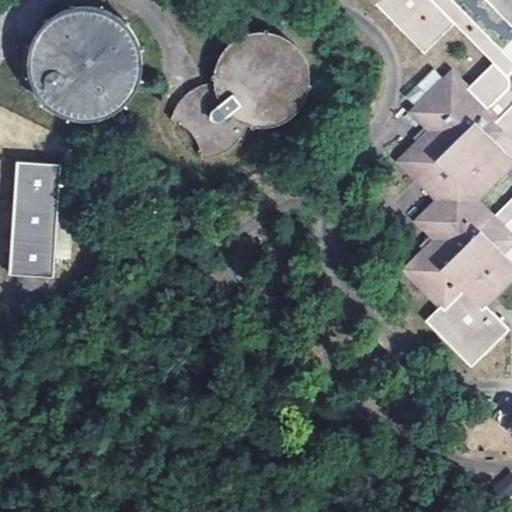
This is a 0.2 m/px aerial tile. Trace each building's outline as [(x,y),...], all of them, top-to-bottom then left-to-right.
[(405,0),(401,5),(396,0),(381,0),(377,4),(425,53),(456,24),(444,22),(437,14),(436,4),(432,0),(405,0)] [(396,0),(401,5),(405,0),(432,0),(436,4),(437,14),(444,22),(456,24),(494,61),(511,78),(510,88),(490,111),(483,116),(502,135),(498,138),(503,143),(510,135),(495,121),(511,103),(511,202),(497,217),(491,222),(508,239),(499,247),(502,251),(511,241),(511,235),(503,227),(511,217),(511,60),(451,0),(396,0)] [(511,0),(484,0),(511,26),(511,0)] [(211,67),(211,76),(203,75),(195,75),(187,77),(180,81),(174,87),(170,93),(167,101),(166,109),(170,109),(175,112),(180,116),(184,121),(185,127),(185,134),(183,139),(188,143),(196,144),(201,145),(214,143),(221,138),(227,132),(231,126),(234,118),(240,120),(249,123),(259,124),(273,122),(278,120),(286,115),(290,112),(297,105),(302,97),(305,88),(307,79),(307,69),(304,59),(303,55),(297,46),(291,39),(283,34),(274,29),(265,28),(255,27),(246,29),(236,33),(232,35),(225,41),(219,48),(214,57),(211,67)] [(113,68),(113,64),(112,57),(109,50),(105,44),(99,39),(92,36),(88,35),(84,34),(81,34),(73,36),(66,39),(63,42),(60,45),(58,48),(55,54),(53,62),(54,69),(55,73),(56,77),(60,83),(63,86),(69,91),(76,93),(84,94),(91,93),(98,90),(104,85),(106,82),(109,79),(111,76),(113,68)] [(511,279),(511,261),(502,251),(499,247),(508,239),(491,222),(497,217),(481,200),(511,169),(511,103),(495,121),(510,135),(503,143),(498,138),(502,135),(483,116),(490,111),(510,88),(511,78),(494,61),(467,89),(452,74),(444,81),(416,109),(413,112),(431,131),(399,162),(437,200),(417,221),(435,239),(405,270),(439,305),(425,319),(471,367),(508,328),(485,304),(511,279)] [(416,109),(444,81),(433,70),(405,98),(416,109)] [(72,277),(78,169),(62,169),(63,163),(17,160),(12,274),(72,277)] [(503,499),(511,490),(511,476),(509,473),(493,487),(503,499)]
